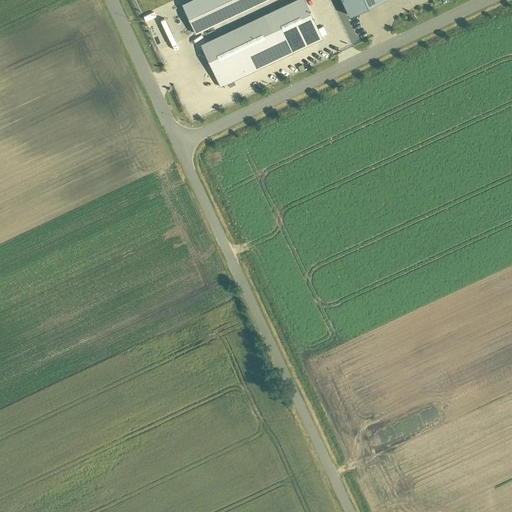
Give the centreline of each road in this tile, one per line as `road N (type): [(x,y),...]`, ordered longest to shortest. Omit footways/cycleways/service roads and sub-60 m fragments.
road 1 (unclassified): [(181,146),(350,511)]
road 2 (residential): [(181,146),(490,0)]
road 3 (unclassified): [(112,0),(181,146)]
